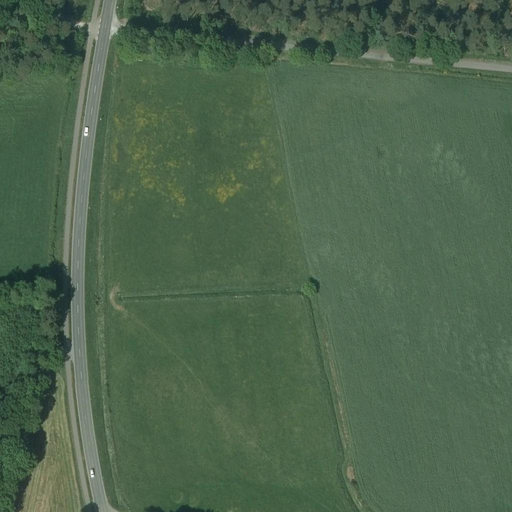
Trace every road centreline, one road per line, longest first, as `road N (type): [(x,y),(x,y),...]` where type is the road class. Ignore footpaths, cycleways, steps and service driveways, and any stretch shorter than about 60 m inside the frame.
road 1 (tertiary): [(104,29),(77,255),(85,419),(102,511)]
road 2 (unclassified): [(511,72),(104,29)]
